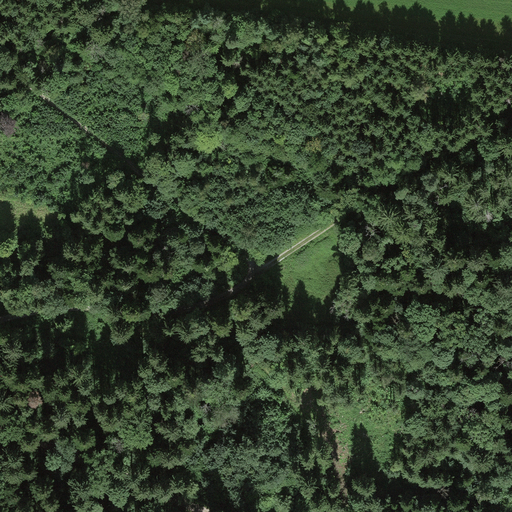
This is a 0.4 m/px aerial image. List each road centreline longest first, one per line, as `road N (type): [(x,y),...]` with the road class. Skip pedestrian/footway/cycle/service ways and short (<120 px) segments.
road 1 (track): [(511,120),(463,134),(390,176),(220,300),(179,311),(50,311),(0,320)]
road 2 (track): [(0,63),(240,245),(262,271)]
road 3 (track): [(202,511),(0,423)]
